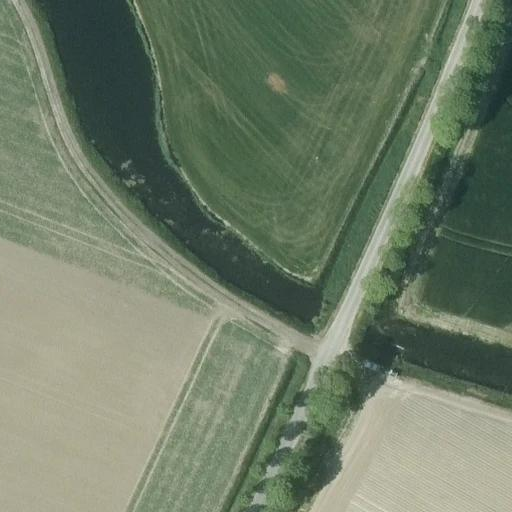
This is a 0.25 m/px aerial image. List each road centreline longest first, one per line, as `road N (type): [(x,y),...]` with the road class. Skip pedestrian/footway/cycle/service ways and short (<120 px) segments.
road 1 (unclassified): [(332,360),(243,317),(175,270),(97,192),(59,126),(36,41),(14,0)]
road 2 (tertiary): [(332,360),(482,0)]
road 3 (tertiary): [(260,511),(332,360)]
